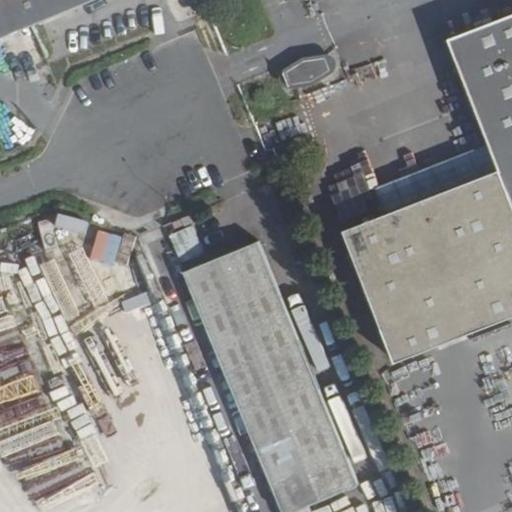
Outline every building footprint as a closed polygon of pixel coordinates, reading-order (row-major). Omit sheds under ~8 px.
[(0,0),(0,35),(92,0),(0,0)] [(390,219),(348,236),(401,366),(511,322),(511,18),(455,42),(497,147),(507,174),(390,219)] [(347,77),(364,72),(360,55),(343,59),(347,77)] [(281,74),(286,87),(307,84),(326,70),(321,58),(299,61),(281,74)] [(497,147),(380,194),(390,219),(507,174),(497,147)] [(269,163),(274,174),(299,164),(293,153),(269,163)] [(179,259),(201,249),(188,222),(167,232),(179,259)] [(22,233),(0,240),(0,255),(27,245),(22,233)] [(184,273),(276,511),(301,511),(355,491),(260,244),(184,273)] [(22,311),(42,361),(98,339),(78,290),(22,311)] [(477,340),(466,345),(474,365),(511,350),(511,334),(479,347),(477,340)] [(411,399),(433,409),(431,415),(433,420),(439,423),(429,445),(431,451),(437,453),(442,451),(452,429),(450,424),(444,421),(446,415),(444,409),(439,407),(441,401),(439,396),(445,393),(447,389),(470,398),(476,395),(480,384),(478,378),(456,369),(450,370),(444,369),(439,380),(422,372),(417,374),(414,380),(416,386),(411,388),(408,393),(411,399)]
